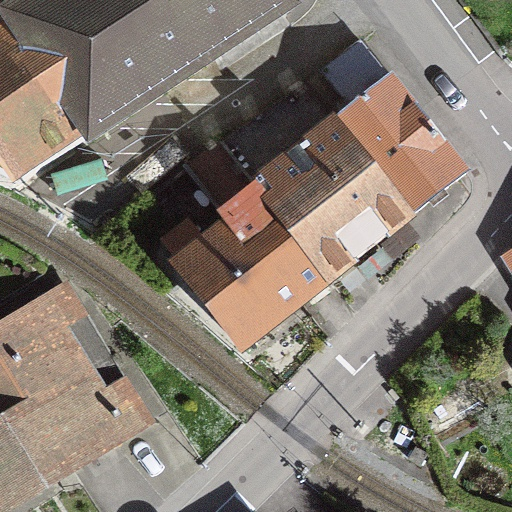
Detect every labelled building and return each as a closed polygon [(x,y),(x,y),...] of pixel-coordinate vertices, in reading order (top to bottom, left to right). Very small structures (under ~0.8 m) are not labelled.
[(7,13),(11,19),(84,128),(89,136),(288,4),(285,0),(20,0),(22,2),(7,13)] [(0,154),(14,175),(84,128),(11,19),(0,26),(0,154)] [(302,83),(333,123),(408,218),(465,173),(362,40),(302,83)] [(219,140),(254,184),(329,280),(330,280),(408,218),(333,123),(302,83),(219,140)] [(180,261),(176,264),(242,348),(329,280),(254,184),(219,140),(182,166),(228,224),(203,244),(189,225),(165,243),(180,261)] [(103,395),(61,328),(83,314),(67,289),(0,329),(0,511),(3,511),(150,421),(125,381),(103,395)]
